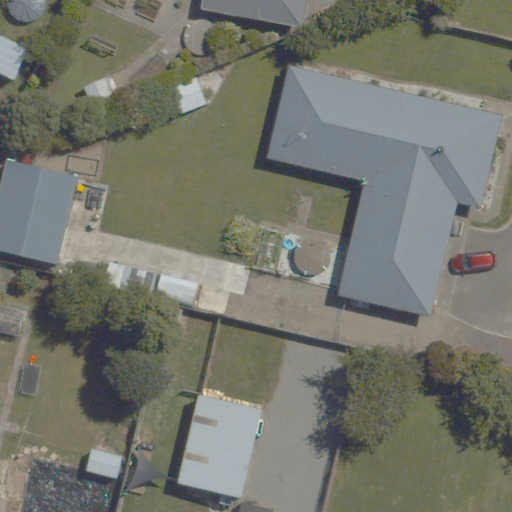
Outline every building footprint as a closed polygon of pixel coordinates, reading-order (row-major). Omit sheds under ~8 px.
[(206,0),(206,4),(320,24),(324,0),(206,0)] [(277,149),(372,171),(345,290),(450,314),(478,195),(492,199),(511,110),(511,106),(298,57),(277,149)] [(303,291),(294,321),(363,341),(369,321),(332,310),(335,301),(303,291)] [(201,388),(185,479),(245,490),(261,398),(201,388)] [(0,511),(12,511),(14,504),(0,502),(0,511)]
